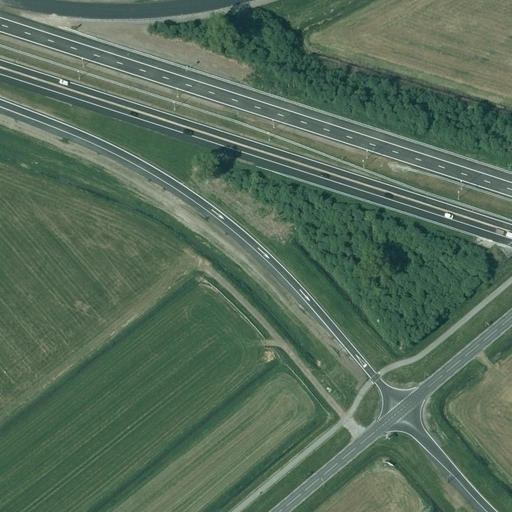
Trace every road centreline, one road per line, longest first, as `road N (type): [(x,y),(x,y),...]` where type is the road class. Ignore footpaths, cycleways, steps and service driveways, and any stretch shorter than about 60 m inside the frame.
road 1 (motorway): [(0,67),(511,232)]
road 2 (motorway): [(511,189),(0,24)]
road 3 (motorway): [(0,105),(136,165),(225,220),(280,270),(400,410)]
road 4 (motorway): [(236,0),(147,14),(0,0)]
road 5 (secondary): [(280,511),(400,410)]
road 6 (secondary): [(400,410),(511,317)]
road 7 (motorway): [(400,410),(490,511)]
